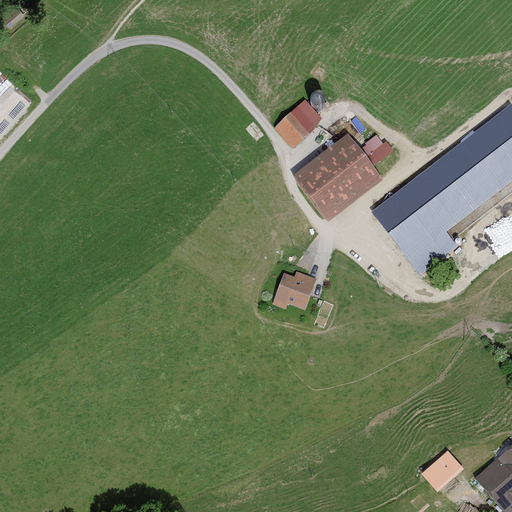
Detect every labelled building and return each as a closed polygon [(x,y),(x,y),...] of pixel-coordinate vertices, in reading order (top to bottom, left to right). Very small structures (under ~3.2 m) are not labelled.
[(318,125),(300,106),(273,132),(292,151),(318,125)] [(376,208),(418,273),(460,247),(447,227),(511,185),(511,108),(400,180),(406,189),(376,208)] [(352,154),(341,140),(287,184),(322,227),(376,184),(368,173),(386,158),(371,140),(352,154)] [(312,281),(293,274),(292,279),(281,275),(270,306),(283,311),(285,306),(301,312),(312,281)] [(511,442),(471,480),(499,511),(504,511),(511,505),(511,442)] [(452,449),(425,473),(441,491),(468,467),(452,449)]
